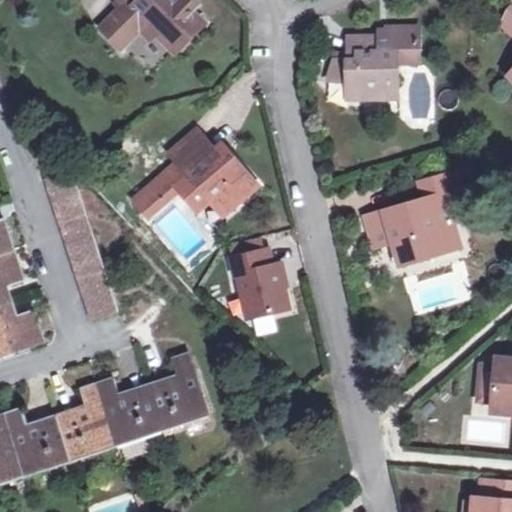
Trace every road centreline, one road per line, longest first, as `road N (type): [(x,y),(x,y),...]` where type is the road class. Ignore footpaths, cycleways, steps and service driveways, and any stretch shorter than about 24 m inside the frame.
road 1 (residential): [(382,511),(282,106),(281,14)]
road 2 (residential): [(0,369),(79,344),(0,95)]
